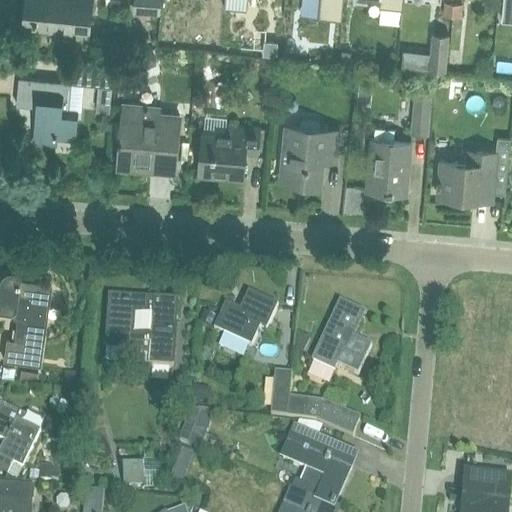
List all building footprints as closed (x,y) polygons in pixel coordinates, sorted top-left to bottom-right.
[(26,0),(24,26),(43,28),(72,30),(71,39),(89,41),(92,0),(26,0)] [(159,14),(160,0),(133,0),(133,11),(159,14)] [(224,0),(225,2),(224,7),(247,9),(247,0),(224,0)] [(319,0),(318,17),(342,19),(343,0),(319,0)] [(511,0),(503,0),(502,19),(511,20),(511,0)] [(452,14),(454,2),(444,1),(443,14),(452,14)] [(463,3),(454,2),(452,14),(462,15),(463,3)] [(433,33),(430,68),(446,70),(449,34),(433,33)] [(152,50),(139,55),(144,67),(157,62),(152,50)] [(64,58),(62,80),(19,76),(16,104),(38,106),(36,133),(52,135),(57,136),(57,138),(74,139),(77,109),(68,108),(71,82),(113,86),(115,62),(64,58)] [(262,78),(261,88),(270,89),(271,79),(270,79),(271,72),(264,71),(263,78),(262,78)] [(119,88),(118,97),(126,97),(126,89),(119,88)] [(427,135),(431,97),(416,95),(412,133),(427,135)] [(98,99),(97,111),(110,112),(111,100),(98,99)] [(180,116),(161,114),(161,105),(125,102),(120,158),(153,161),(153,169),(175,171),(180,116)] [(340,130),(320,128),(320,122),(318,119),(304,117),(301,120),(300,126),(286,125),(280,181),(322,185),(325,151),(337,152),(340,130)] [(257,153),(259,133),(260,129),(228,126),(227,135),(203,132),(199,174),(243,178),(246,152),(257,153)] [(411,142),(394,141),(395,128),(375,126),(374,139),(371,139),(367,189),(407,192),(411,142)] [(439,183),(437,195),(461,197),(462,194),(472,195),(472,198),(478,199),(493,200),(493,192),(493,191),(506,192),(511,138),(497,137),(496,151),(476,150),(475,164),(468,163),(468,161),(441,159),(439,178),(438,183),(439,183)] [(19,274),(11,273),(6,274),(2,277),(0,280),(0,311),(10,313),(13,310),(18,316),(14,340),(7,339),(4,359),(39,364),(42,346),(50,284),(18,280),(19,274)] [(267,331),(270,326),(278,308),(249,294),(240,314),(225,307),(214,330),(251,348),(260,328),(267,331)] [(173,369),(177,323),(179,303),(154,301),(153,306),(110,303),(105,351),(127,353),(126,358),(148,361),(148,367),(173,369)] [(340,302),(332,321),(318,350),(312,363),(334,373),(337,367),(358,377),(372,347),(353,338),(365,314),(340,302)] [(200,323),(211,329),(216,318),(205,313),(200,323)] [(469,328),(463,384),(483,386),(483,391),(506,393),(511,335),(498,334),(498,330),(469,328)] [(20,368),(18,382),(37,385),(39,371),(20,368)] [(288,419),(289,400),(291,376),(275,374),(271,417),(288,419)] [(209,404),(212,391),(193,388),(191,405),(199,406),(200,402),(209,404)] [(323,404),(289,400),(288,419),(318,423),(353,438),(361,419),(342,411),(323,404)] [(23,417),(19,415),(1,406),(0,407),(0,441),(6,444),(0,456),(0,459),(23,470),(41,432),(45,425),(43,420),(30,415),(23,417)] [(188,445),(200,414),(192,411),(180,442),(188,445)] [(352,454),(334,446),(311,436),(294,429),(281,458),(299,466),(306,469),(300,484),(297,482),(293,490),(318,501),(318,503),(334,510),(351,467),(347,465),(352,454)] [(160,462),(124,463),(124,486),(144,486),(144,490),(153,490),(160,474),(160,462)] [(40,482),(59,483),(59,474),(55,474),(55,469),(41,468),(40,482)] [(466,475),(462,511),(508,511),(511,479),(486,477),(466,475)] [(0,511),(31,511),(33,489),(0,485),(0,511)] [(332,511),(334,510),(318,503),(318,501),(293,490),(283,511),(332,511)]
